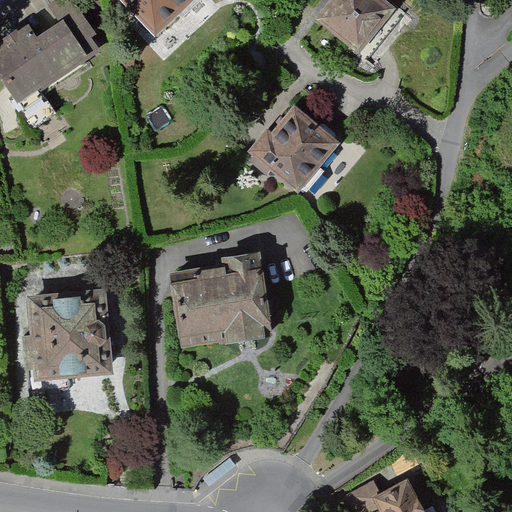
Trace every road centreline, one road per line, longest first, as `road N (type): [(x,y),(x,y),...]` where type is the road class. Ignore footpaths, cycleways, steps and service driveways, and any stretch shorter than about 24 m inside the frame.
road 1 (residential): [(271,509),(370,359),(438,213),(469,89),(472,0)]
road 2 (residential): [(511,360),(327,488),(271,509)]
